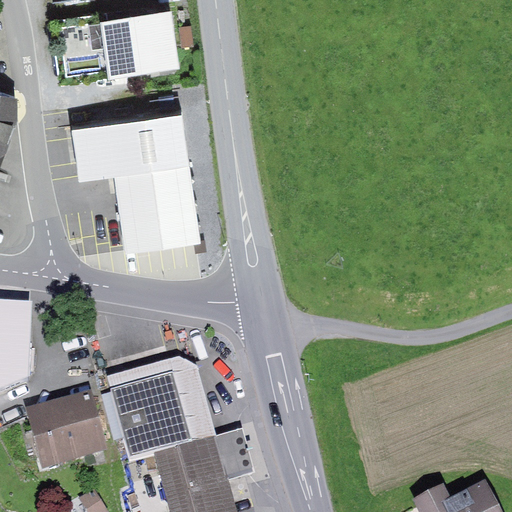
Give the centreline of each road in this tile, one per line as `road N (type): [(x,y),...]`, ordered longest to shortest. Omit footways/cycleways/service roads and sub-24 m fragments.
road 1 (primary): [(218,0),(262,302)]
road 2 (residential): [(63,281),(36,188),(10,0)]
road 3 (primary): [(262,302),(316,511)]
road 4 (tertiary): [(262,302),(63,281)]
